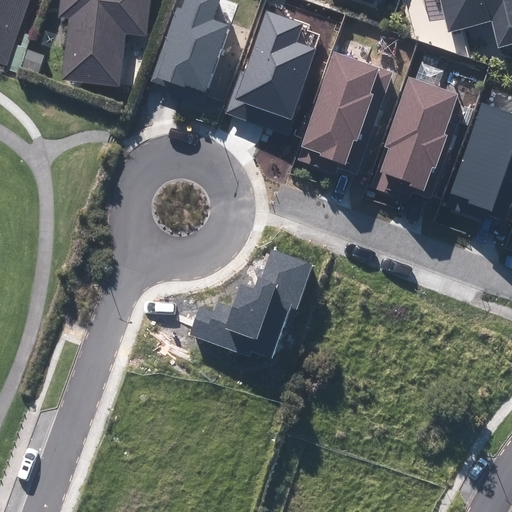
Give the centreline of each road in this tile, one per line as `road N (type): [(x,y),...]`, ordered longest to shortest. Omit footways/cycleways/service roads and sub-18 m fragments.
road 1 (residential): [(135,252),(127,211),(134,181),(156,159),(184,154),(221,174),(232,207),(219,241),(170,258)]
road 2 (residential): [(39,511),(135,252)]
